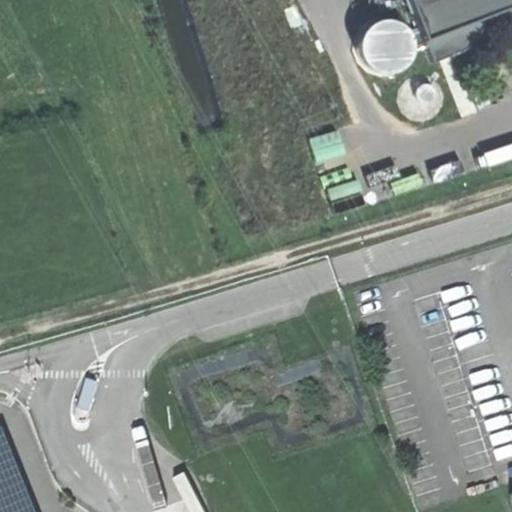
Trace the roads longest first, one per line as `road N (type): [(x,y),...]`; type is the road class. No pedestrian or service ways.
road 1 (track): [(0,338),(511,189)]
road 2 (unknown): [(380,0),(380,161),(511,123)]
